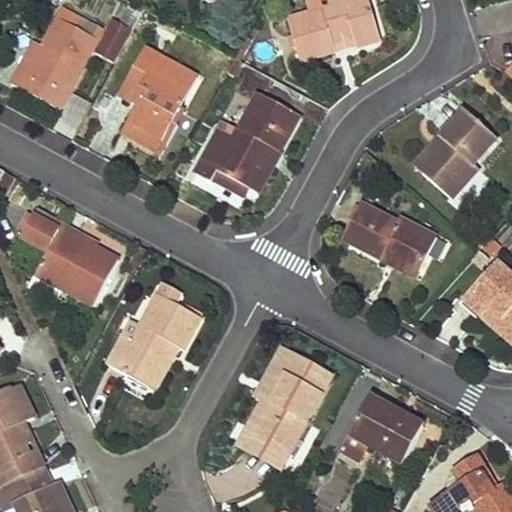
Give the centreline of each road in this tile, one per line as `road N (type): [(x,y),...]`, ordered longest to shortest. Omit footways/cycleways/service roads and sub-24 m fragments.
road 1 (residential): [(452,35),(447,56),(428,76),(350,129),(267,284)]
road 2 (residential): [(267,284),(0,142)]
road 3 (residential): [(511,422),(267,284)]
road 4 (residential): [(174,453),(267,284)]
road 5 (residential): [(32,331),(101,479)]
